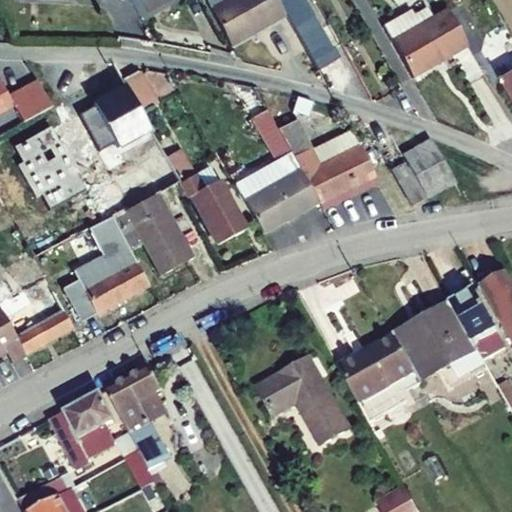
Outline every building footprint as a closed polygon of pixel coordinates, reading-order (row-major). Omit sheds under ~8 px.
[(130,0),(141,18),(173,0),(130,0)] [(204,0),(231,47),(286,16),(277,0),(204,0)] [(277,0),(286,16),(317,70),(339,58),(334,48),(320,30),(303,0),(277,0)] [(382,27),(412,79),(451,57),(467,47),(446,10),(432,18),(427,9),(414,16),(411,11),(382,27)] [(340,45),(329,25),(320,30),(334,48),(340,45)] [(451,57),(467,85),(484,76),(467,47),(451,57)] [(126,134),(146,123),(141,114),(121,80),(113,65),(95,64),(126,134)] [(153,99),(137,71),(121,80),(141,114),(152,108),(148,102),(153,99)] [(511,77),(500,85),(511,104),(511,77)] [(0,112),(12,106),(21,124),(51,108),(36,81),(8,97),(0,82),(0,112)] [(306,118),(311,102),(296,98),(292,114),(306,118)] [(148,102),(152,108),(156,106),(153,99),(148,102)] [(244,202),(262,234),(318,202),(277,130),(266,110),(251,119),(276,162),(280,159),(290,176),(244,202)] [(353,188),(375,177),(360,146),(358,147),(319,165),(312,150),(296,120),(277,130),(318,202),(319,204),(335,196),(338,203),(356,194),(353,188)] [(177,183),(179,182),(165,157),(146,123),(126,134),(138,156),(136,158),(140,166),(96,191),(110,217),(122,237),(130,252),(142,245),(160,276),(188,261),(152,197),(158,194),(177,183)] [(358,147),(350,132),(312,150),(319,165),(358,147)] [(402,155),(407,164),(426,198),(454,183),(431,140),(402,155)] [(191,197),(217,245),(246,229),(219,180),(218,181),(210,166),(192,176),(178,150),(165,157),(179,182),(177,183),(186,200),(191,197)] [(426,198),(407,164),(392,172),(411,206),(426,198)] [(356,194),(378,183),(375,177),(353,188),(356,194)] [(96,191),(78,201),(92,227),(95,225),(110,217),(96,191)] [(188,261),(194,258),(158,194),(152,197),(188,261)] [(322,210),(338,203),(335,196),(319,204),(322,210)] [(70,238),(62,223),(25,243),(33,258),(59,244),(70,238)] [(95,225),(92,227),(70,238),(59,244),(64,252),(78,244),(81,245),(100,235),(95,225)] [(72,297),(85,321),(149,286),(130,252),(122,237),(111,242),(116,251),(74,275),(83,292),(72,297)] [(511,284),(505,272),(479,287),(511,345),(511,284)] [(3,281),(0,276),(0,310),(25,355),(72,329),(51,291),(33,302),(26,289),(13,297),(3,281)] [(505,348),(472,290),(450,303),(457,316),(476,349),(483,361),(505,348)] [(424,317),(431,330),(457,316),(450,303),(424,317)] [(0,310),(0,354),(5,352),(11,363),(25,355),(0,310)] [(419,381),(441,369),(476,349),(457,316),(431,330),(424,317),(393,335),(415,373),(419,381)] [(401,392),(396,384),(415,373),(393,335),(337,367),(369,423),(407,402),(401,392)] [(441,369),(451,386),(486,366),(483,361),(476,349),(441,369)] [(321,446),(349,430),(309,359),(258,389),(274,417),(297,404),(321,446)] [(150,368),(106,391),(139,453),(147,467),(168,456),(152,425),(151,424),(151,421),(152,420),(154,418),(167,411),(157,393),(163,390),(150,368)] [(401,392),(419,381),(415,373),(396,384),(401,392)] [(511,412),(511,387),(508,381),(497,387),(511,412)] [(49,422),(75,472),(91,463),(89,460),(116,446),(107,427),(115,423),(100,394),(49,422)] [(154,484),(147,467),(139,453),(125,461),(141,491),(154,484)] [(157,489),(158,491),(165,488),(158,475),(155,469),(168,462),(168,461),(169,459),(168,456),(147,467),(154,484),(157,489)] [(72,489),(75,488),(68,474),(60,479),(67,492),(72,489)] [(60,479),(18,501),(23,511),(66,511),(58,497),(67,492),(60,479)] [(141,491),(144,497),(157,489),(154,484),(141,491)] [(84,511),(72,489),(67,492),(58,497),(66,511),(84,511)] [(419,511),(406,489),(378,504),(382,511),(419,511)]
